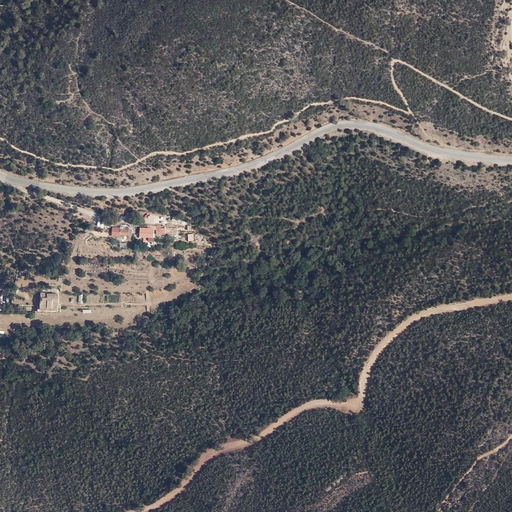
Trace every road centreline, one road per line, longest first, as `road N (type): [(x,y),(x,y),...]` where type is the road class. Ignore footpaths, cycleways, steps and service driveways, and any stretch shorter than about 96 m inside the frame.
road 1 (unclassified): [(0,172),(86,190),(134,189),(232,170),(341,124),(511,159)]
road 2 (track): [(144,511),(170,497),(212,450),(251,440),(313,403),(360,399),(372,361),(408,323),(511,295)]
